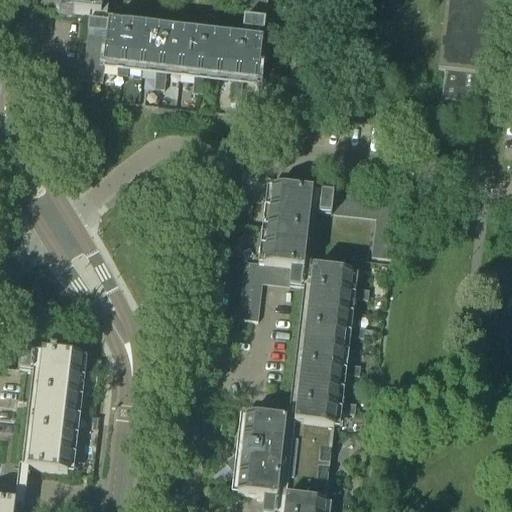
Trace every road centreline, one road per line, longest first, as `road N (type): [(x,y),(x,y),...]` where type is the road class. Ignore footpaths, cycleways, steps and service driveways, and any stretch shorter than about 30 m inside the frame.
road 1 (tertiary): [(120,501),(134,375),(127,342),(58,230)]
road 2 (tertiary): [(58,230),(7,137),(15,0)]
road 3 (residential): [(284,161),(321,157),(410,169),(435,185),(511,186)]
road 4 (residential): [(203,364),(229,154)]
road 5 (residential): [(58,230),(163,146),(229,154)]
road 6 (residential): [(284,161),(306,0)]
road 7 (residential): [(184,511),(203,364)]
road 8 (residential): [(203,364),(261,372),(269,301)]
road 9 (residential): [(0,482),(120,501)]
